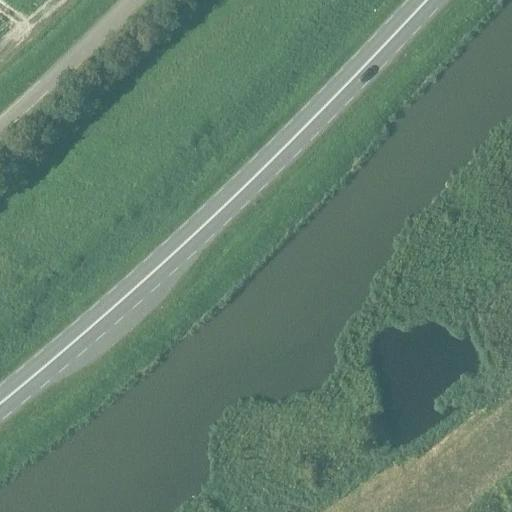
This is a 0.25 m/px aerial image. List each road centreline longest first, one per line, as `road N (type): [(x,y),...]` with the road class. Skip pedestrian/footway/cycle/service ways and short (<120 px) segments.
road 1 (primary): [(0,403),(250,180),(426,0)]
road 2 (unclassified): [(0,132),(140,0)]
road 3 (track): [(511,437),(411,511)]
